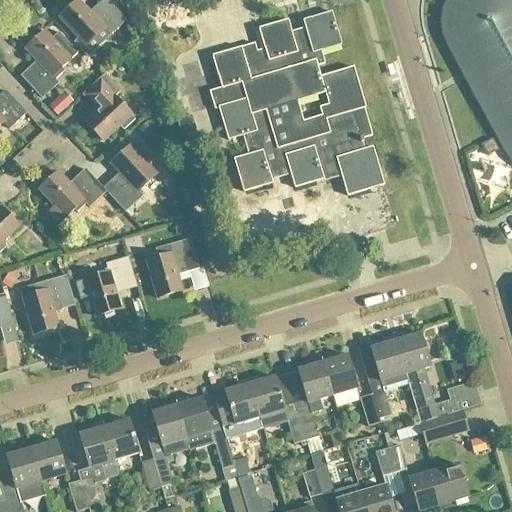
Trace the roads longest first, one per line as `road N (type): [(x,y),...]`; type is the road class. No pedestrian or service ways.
road 1 (residential): [(0,410),(474,262)]
road 2 (tertiary): [(474,262),(394,0)]
road 3 (residential): [(13,181),(58,138),(0,76)]
road 4 (tertiary): [(511,394),(474,262)]
